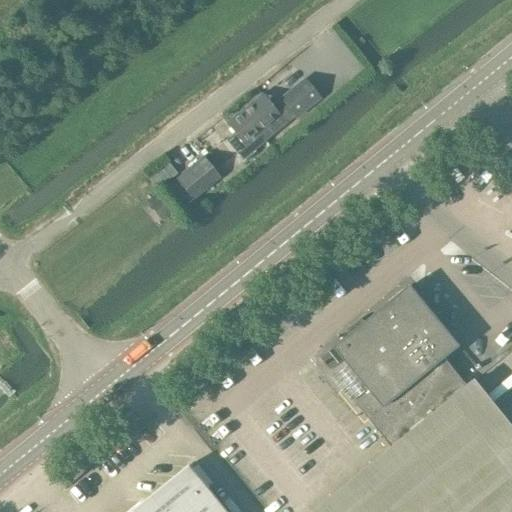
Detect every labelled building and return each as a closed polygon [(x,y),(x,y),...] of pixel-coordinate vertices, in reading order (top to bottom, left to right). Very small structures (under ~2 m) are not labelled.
[(331,42),(333,47),(339,44),(332,29),(314,36),(319,48),(331,42)] [(360,37),(356,42),(359,47),(365,42),(360,37)] [(241,112),(265,142),(319,98),(305,80),(281,99),(286,104),(276,112),(263,96),(262,95),(241,112)] [(265,142),(241,112),(228,123),(235,132),(227,139),(243,159),(265,142)] [(176,178),(193,199),(220,177),(203,156),(176,178)] [(150,198),(165,218),(176,210),(160,190),(150,198)] [(393,447),(313,511),(511,511),(511,470),(453,399),(469,386),(446,358),(461,346),(411,285),(366,322),(362,318),(348,330),(352,333),(335,347),(366,385),(371,392),(357,403),(393,447)] [(330,352),(322,358),(331,369),(339,363),(330,352)] [(228,511),(203,480),(190,465),(132,511),(228,511)]
